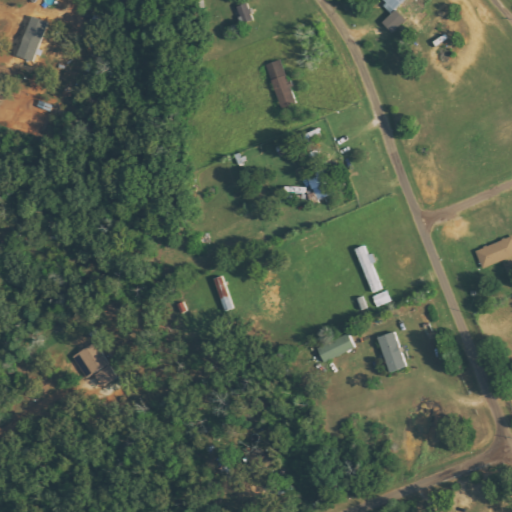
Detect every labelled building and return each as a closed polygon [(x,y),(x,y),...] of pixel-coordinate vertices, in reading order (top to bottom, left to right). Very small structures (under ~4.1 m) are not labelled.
[(382,0),(395,12),(406,0),(382,0)] [(395,33),(408,20),(398,10),(385,22),(395,33)] [(96,48),(105,26),(93,20),(83,43),(96,48)] [(49,32),(31,25),(23,42),(17,59),(34,66),(40,51),(44,53),(48,45),(44,44),(49,32)] [(299,102),(282,60),(268,65),(284,108),(299,102)] [(335,195),(319,150),(308,154),(316,175),(310,177),(319,201),(335,195)] [(511,257),(511,237),(478,250),(484,268),(511,257)] [(384,289),(374,264),(379,263),(375,254),(371,255),(367,246),(357,250),(374,293),(384,289)] [(226,312),(236,309),(226,277),(216,280),(226,312)] [(380,339),(394,374),(411,367),(397,332),(380,339)] [(358,349),(352,335),(321,346),(326,361),(358,349)] [(119,378),(98,343),(75,357),(88,379),(96,374),(104,387),(119,378)]
